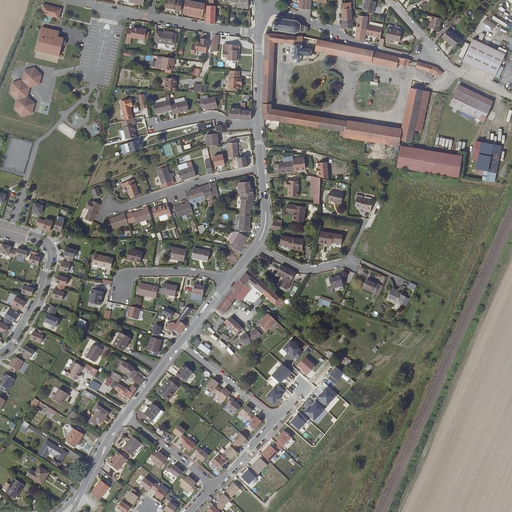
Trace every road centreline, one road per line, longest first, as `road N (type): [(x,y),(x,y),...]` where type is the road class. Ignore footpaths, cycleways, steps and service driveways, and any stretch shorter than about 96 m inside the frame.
road 1 (track): [(397,511),(511,254)]
road 2 (residential): [(270,8),(442,64)]
road 3 (residential): [(0,229),(42,242),(49,257),(38,297),(0,352)]
road 4 (residential): [(260,170),(104,211)]
road 5 (residential): [(366,222),(348,262),(313,270),(256,245)]
road 6 (residential): [(227,281),(129,272),(119,297)]
road 7 (residential): [(277,419),(180,342)]
